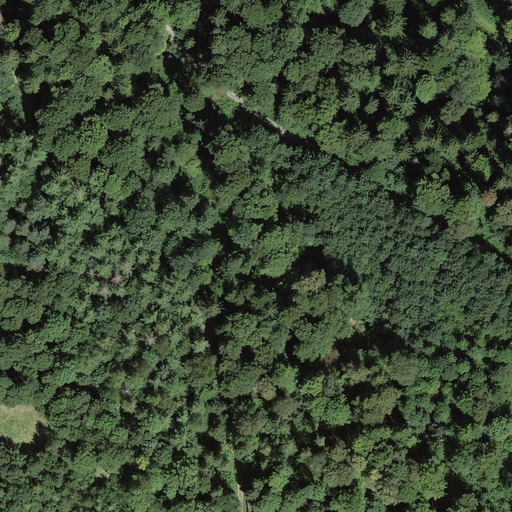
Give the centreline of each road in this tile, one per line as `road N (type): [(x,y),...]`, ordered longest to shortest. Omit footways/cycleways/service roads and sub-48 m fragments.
road 1 (track): [(238,511),(241,477),(196,304),(153,245),(66,175),(34,133),(0,46)]
road 2 (track): [(147,0),(205,71),(265,115),(511,260)]
road 3 (track): [(0,0),(146,0)]
